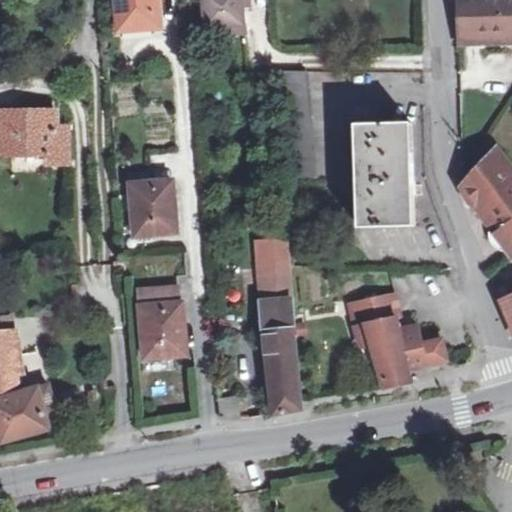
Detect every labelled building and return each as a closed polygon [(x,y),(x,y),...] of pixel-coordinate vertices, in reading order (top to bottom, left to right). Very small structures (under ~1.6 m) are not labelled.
[(154,0),(119,0),(122,31),(155,28),(154,0)] [(154,0),(155,28),(163,28),(160,0),(154,0)] [(245,0),(206,0),(210,33),(248,30),(246,4),(245,0)] [(511,0),(461,0),(462,42),(511,41),(511,0)] [(317,176),(309,70),(279,70),(287,176),(317,176)] [(54,114),(0,114),(0,151),(52,152),(52,162),(70,162),(71,131),(55,130),(54,114)] [(414,224),(412,122),(358,123),(359,226),(414,224)] [(500,239),(511,254),(511,166),(501,152),(465,189),(482,215),(492,228),(488,238),(500,239)] [(169,198),(175,198),(173,180),(133,183),(138,234),(171,232),(169,198)] [(178,231),(175,198),(169,198),(171,232),(178,231)] [(260,240),(265,304),(270,356),(299,352),(294,299),(289,237),(260,240)] [(180,321),(185,321),(183,302),(179,302),(178,286),(143,288),(148,357),(182,354),(180,321)] [(499,291),(504,303),(511,323),(511,298),(507,288),(499,291)] [(411,366),(402,328),(399,329),(397,318),(399,318),(394,294),(352,304),(356,327),(369,371),(381,369),(385,386),(412,381),(408,366),(411,366)] [(14,315),(0,315),(0,331),(16,330),(14,315)] [(413,326),(402,328),(411,366),(427,363),(423,344),(420,325),(413,326)] [(0,331),(0,426),(5,441),(52,426),(48,413),(40,386),(21,392),(15,355),(18,353),(16,330),(0,331)] [(445,340),(423,344),(427,363),(448,359),(445,340)] [(299,352),(270,356),(274,412),(302,408),(299,352)] [(40,386),(48,413),(59,410),(50,383),(40,386)] [(242,417),(240,414),(238,395),(219,397),(220,420),(242,417)] [(207,503),(160,511),(199,511),(209,510),(207,503)]
